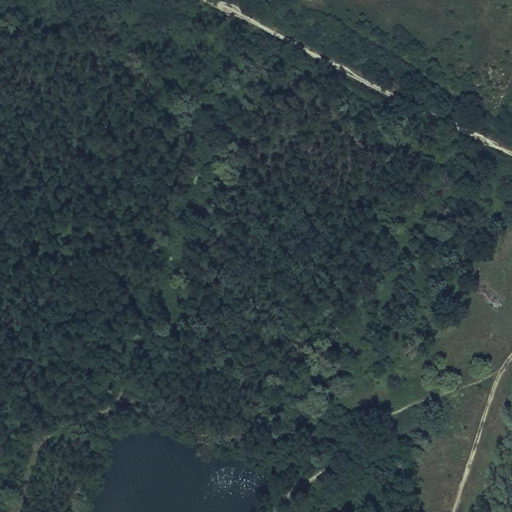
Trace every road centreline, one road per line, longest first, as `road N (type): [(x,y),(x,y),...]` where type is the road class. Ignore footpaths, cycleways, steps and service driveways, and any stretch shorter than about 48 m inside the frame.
road 1 (track): [(205,0),(511,152)]
road 2 (track): [(511,358),(499,372),(452,511)]
